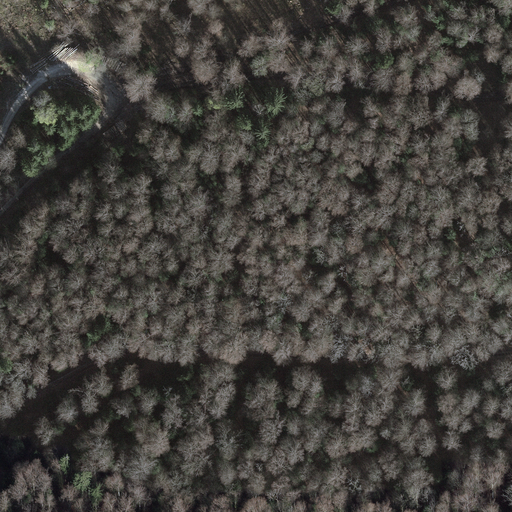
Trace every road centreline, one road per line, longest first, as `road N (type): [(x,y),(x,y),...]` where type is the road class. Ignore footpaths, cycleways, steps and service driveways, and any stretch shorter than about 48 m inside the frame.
road 1 (track): [(399,0),(111,89),(287,73),(511,91)]
road 2 (track): [(0,405),(92,359),(138,346),(428,355),(511,347)]
road 3 (track): [(0,137),(27,90),(57,69),(97,73),(113,95),(103,120),(0,212)]
road 4 (track): [(0,478),(59,441),(134,373),(218,348)]
